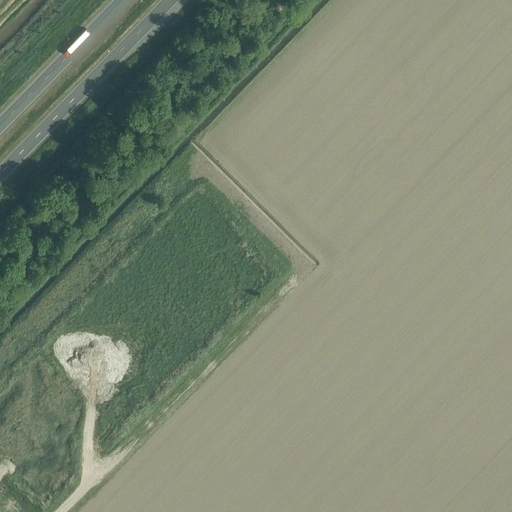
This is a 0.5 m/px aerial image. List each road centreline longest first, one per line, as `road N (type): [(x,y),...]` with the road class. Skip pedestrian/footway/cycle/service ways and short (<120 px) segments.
road 1 (track): [(62,511),(242,335),(295,270),(207,168),(202,151),(212,139)]
road 2 (trunk): [(0,176),(172,0)]
road 3 (trunk): [(125,0),(0,127)]
